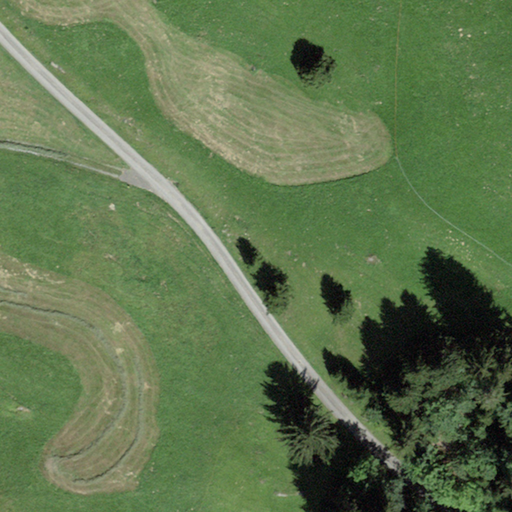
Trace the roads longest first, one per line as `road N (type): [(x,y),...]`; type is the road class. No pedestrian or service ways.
road 1 (unclassified): [(0,32),(197,222),(338,407),(464,511)]
road 2 (track): [(0,143),(171,195)]
